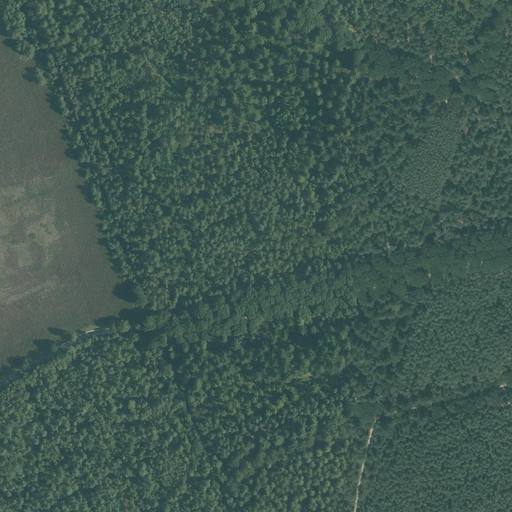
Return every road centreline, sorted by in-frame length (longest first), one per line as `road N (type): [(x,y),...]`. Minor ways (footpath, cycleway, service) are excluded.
road 1 (tertiary): [(0,383),(87,335),(179,322),(511,241)]
road 2 (track): [(237,0),(472,97),(494,0)]
road 3 (track): [(154,326),(32,0)]
road 4 (track): [(354,511),(374,417),(511,381)]
